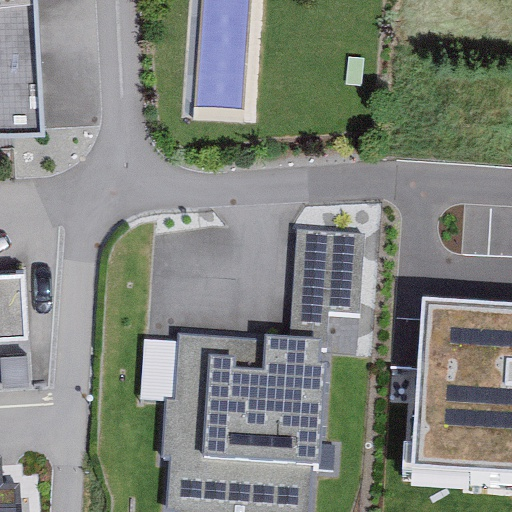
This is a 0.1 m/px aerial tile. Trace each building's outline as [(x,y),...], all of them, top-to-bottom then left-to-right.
[(39,0),(0,0),(0,125),(46,125),(39,0)] [(176,327),(162,511),(310,511),(323,343),(363,345),(372,223),(296,217),(288,335),(176,327)] [(0,279),(0,353),(33,352),(30,278),(0,279)] [(511,312),(423,308),(411,511),(461,511),(462,493),(511,495),(511,312)] [(29,511),(28,451),(0,452),(0,511),(29,511)]
